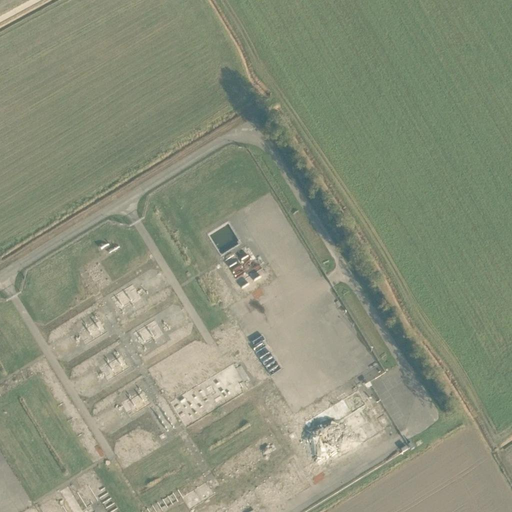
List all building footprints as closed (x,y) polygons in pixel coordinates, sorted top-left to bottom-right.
[(264,284),(243,245),(222,256),(243,295),(264,284)] [(153,264),(134,276),(145,294),(164,281),(153,264)] [(175,298),(155,310),(167,329),(186,318),(175,298)] [(68,326),(77,335),(97,316),(88,307),(68,326)] [(56,356),(76,345),(71,335),(50,346),(56,356)] [(98,380),(87,361),(67,373),(78,392),(98,380)] [(343,455),(381,433),(355,388),(347,393),(343,387),(311,406),(315,414),(307,418),(314,429),(317,427),(322,434),(323,434),(333,451),(339,448),(343,455)] [(89,408),(94,417),(114,406),(109,397),(89,408)] [(115,407),(94,418),(100,427),(120,417),(115,407)] [(254,491),(254,485),(247,470),(247,468),(243,459),(243,457),(235,457),(216,466),(229,466),(230,469),(228,469),(222,472),(222,481),(224,485),(237,485),(225,490),(237,490),(238,492),(247,492),(248,491),(254,491)] [(248,463),(260,482),(269,476),(257,457),(248,463)] [(85,492),(91,501),(104,492),(98,483),(85,492)]
